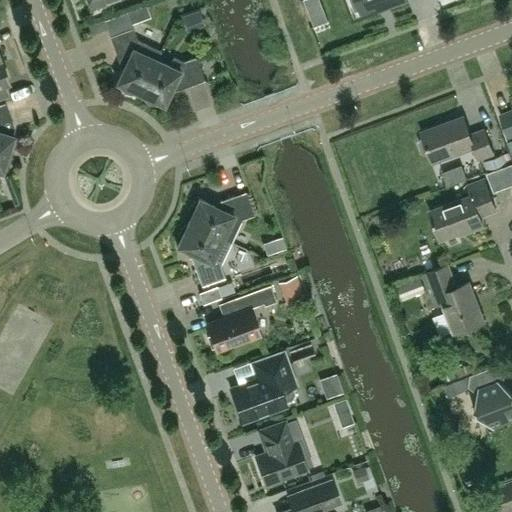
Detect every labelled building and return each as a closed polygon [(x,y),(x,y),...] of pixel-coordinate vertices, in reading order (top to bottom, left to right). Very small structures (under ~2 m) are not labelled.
[(87,0),(91,8),(113,0),(87,0)] [(357,0),(363,13),(389,3),(390,8),(410,0),(409,0),(357,0)] [(206,15),(190,18),(191,28),(208,25),(206,15)] [(140,94),(160,51),(137,40),(133,28),(110,36),(119,62),(122,61),(126,63),(117,82),(116,83),(117,83),(118,83),(120,84),(120,86),(122,89),(125,92),(128,93),(132,94),(136,93),(137,92),(140,94)] [(161,51),(160,51),(140,94),(144,95),(143,97),(145,100),(148,103),(152,104),(156,105),(160,104),(161,103),(163,104),(163,105),(164,105),(165,104),(164,104),(173,85),(177,87),(178,90),(204,80),(195,57),(183,61),(173,57),(169,66),(157,60),(161,51)] [(9,82),(1,60),(0,59),(0,97),(9,94),(5,83),(9,82)] [(5,103),(0,104),(0,171),(1,172),(2,172),(3,171),(2,171),(3,169),(7,170),(10,160),(6,159),(13,136),(14,137),(14,135),(13,135),(13,136),(0,132),(5,117),(10,115),(5,103)] [(511,110),(501,115),(509,137),(511,136),(511,110)] [(465,117),(423,132),(434,162),(475,147),(479,160),(494,154),(485,130),(471,135),(465,117)] [(507,164),(504,155),(483,162),(487,171),(507,164)] [(511,163),(487,173),(494,191),(511,183),(511,163)] [(472,196),(431,212),(435,222),(434,222),(441,239),(465,230),(466,233),(484,226),(481,216),(497,210),(486,180),(469,186),(472,196)] [(188,222),(231,242),(242,220),(254,215),(246,192),(220,201),(221,204),(219,208),(200,199),(199,198),(198,199),(199,199),(198,202),(196,201),(193,204),(190,207),(188,210),(188,214),(188,218),(190,219),(188,222)] [(231,242),(188,222),(187,226),(185,225),(182,227),(179,230),(177,234),(177,238),(177,242),(179,242),(178,245),(177,245),(177,246),(178,246),(197,255),(195,259),(192,260),(201,286),(225,277),(220,265),(231,242)] [(449,266),(424,276),(437,307),(444,304),(456,333),(486,322),(471,283),(458,288),(449,266)] [(278,283),(287,308),(305,301),(296,277),(278,283)] [(235,291),(231,281),(218,286),(221,296),(235,291)] [(224,317),(206,323),(211,335),(207,336),(211,348),(215,347),(216,351),(259,335),(250,308),(264,303),(259,289),(237,297),(242,311),(224,317)] [(257,378),(230,388),(242,421),(286,405),(285,404),(293,401),(297,393),(294,385),(296,384),(283,351),(252,363),(257,378)] [(443,367),(448,380),(456,377),(451,364),(443,367)] [(471,376),(469,388),(477,395),(475,414),(493,429),(511,421),(511,391),(504,386),(506,373),(497,366),(471,376)] [(464,377),(444,385),(448,397),(468,389),(464,377)] [(353,423),(345,398),(333,403),(341,427),(353,423)] [(268,451),(255,456),(265,484),(307,469),(296,441),(293,442),(285,421),(258,430),(264,445),(266,445),(268,451)] [(351,471),(356,484),(368,479),(363,467),(351,471)] [(291,507),(279,511),(321,511),(320,510),(340,503),(331,479),(287,495),(291,507)] [(511,482),(495,488),(503,511),(509,511),(511,511),(511,482)]
